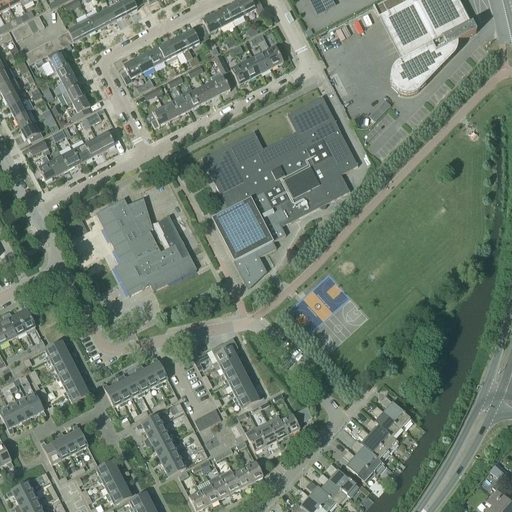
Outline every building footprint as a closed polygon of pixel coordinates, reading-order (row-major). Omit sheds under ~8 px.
[(1,0),(8,12),(20,6),(16,0),(1,0)] [(36,0),(16,0),(20,6),(21,9),(37,1),(36,0)] [(135,10),(141,7),(137,0),(122,0),(117,2),(118,4),(119,4),(126,18),(137,13),(135,10)] [(257,1),(251,4),(248,0),(245,0),(236,5),(243,19),(255,13),(257,17),(263,14),(257,1)] [(308,0),(316,16),(333,7),(329,0),(308,0)] [(418,93),(420,92),(451,60),(450,58),(452,56),(450,52),(447,53),(446,51),(475,36),(471,28),(469,29),(453,0),(388,0),(372,9),(378,20),(380,19),(402,63),(398,65),(396,66),(395,67),(394,68),(393,70),(392,71),(391,73),(390,74),(390,76),(389,78),(389,80),(389,82),(389,83),(389,84),(390,85),(390,86),(390,87),(391,88),(390,89),(397,96),(398,96),(399,96),(401,97),(403,98),(405,98),(407,98),(408,98),(410,98),(411,97),(413,97),(414,96),(415,96),(417,95),(418,93)] [(70,5),(66,7),(70,13),(74,11),(81,8),(80,7),(77,1),(70,5)] [(57,8),(55,3),(47,6),(50,11),(57,8)] [(116,24),(126,18),(119,4),(118,4),(108,9),(116,24)] [(232,25),(243,19),(236,5),(225,11),(232,25)] [(105,29),(116,24),(108,9),(98,15),(105,29)] [(220,31),(232,25),(225,11),(213,17),(220,31)] [(94,35),(105,29),(98,15),(87,20),(94,35)] [(209,37),(220,31),(213,17),(201,23),(209,37)] [(38,33),(44,30),(38,20),(33,22),(38,33)] [(87,20),(76,26),(77,28),(83,40),(94,35),(87,20)] [(33,36),(38,33),(33,22),(27,25),(33,36)] [(22,42),(33,36),(27,25),(16,31),(22,42)] [(77,28),(67,34),(67,35),(73,46),(83,40),(77,28)] [(16,44),(22,42),(16,31),(11,34),(16,44)] [(187,52),(199,46),(192,32),(180,39),(187,52)] [(0,47),(11,41),(8,35),(0,39),(0,47)] [(67,48),(72,45),(67,35),(61,38),(67,48)] [(263,55),(271,71),(282,66),(274,49),(267,53),(266,51),(267,50),(261,37),(255,40),(258,46),(263,55)] [(61,51),(67,48),(61,38),(56,41),(61,51)] [(180,39),(169,44),(176,58),(182,55),(186,63),(188,63),(191,69),(195,67),(191,61),(192,60),(187,52),(180,39)] [(252,49),(258,46),(255,40),(250,43),(252,49)] [(56,53),(61,51),(56,41),(51,43),(56,53)] [(50,56),(56,53),(51,43),(45,46),(50,56)] [(164,64),(176,58),(169,44),(157,50),(164,64)] [(45,59),(50,56),(45,46),(39,49),(45,59)] [(237,57),(242,54),(239,48),(234,51),(237,57)] [(39,62),(45,59),(39,49),(34,52),(39,62)] [(164,64),(157,50),(146,56),(153,70),(164,64)] [(231,60),(237,57),(234,51),(228,54),(231,60)] [(34,65),(39,62),(34,52),(29,55),(34,65)] [(28,68),(34,65),(29,55),(23,58),(28,68)] [(261,77),(271,71),(263,55),(252,61),(261,77)] [(141,75),(153,70),(146,56),(134,62),(141,75)] [(55,74),(67,68),(62,57),(50,63),(47,64),(53,75),(55,73),(55,74)] [(219,72),(225,69),(219,59),(214,61),(219,72)] [(245,59),(239,62),(241,66),(242,66),(250,82),(261,77),(252,61),(247,63),(245,59)] [(0,75),(8,71),(2,61),(0,61),(0,75)] [(130,81),(141,75),(134,62),(122,68),(125,73),(120,76),(126,88),(132,85),(130,81)] [(239,88),(250,82),(242,66),(241,66),(230,72),(239,88)] [(61,84),(73,78),(67,68),(55,74),(61,84)] [(196,78),(203,75),(199,68),(193,72),(196,78)] [(0,88),(14,82),(8,71),(0,75),(0,88)] [(190,81),(196,78),(193,72),(187,75),(190,81)] [(221,75),(210,80),(212,84),(219,98),(230,93),(223,79),(222,77),(221,75)] [(66,95),(78,89),(73,78),(61,84),(66,95)] [(176,88),(182,85),(179,79),(173,82),(176,88)] [(0,94),(3,101),(19,92),(14,82),(0,88),(0,94)] [(170,91),(176,88),(173,82),(167,85),(170,91)] [(209,104),(219,98),(212,84),(202,89),(209,104)] [(138,96),(149,91),(146,86),(136,91),(138,96)] [(72,105),(84,99),(78,89),(66,95),(62,97),(67,107),(71,105),(72,105)] [(156,98),(162,95),(159,89),(153,92),(156,98)] [(199,109),(209,104),(202,89),(192,94),(199,109)] [(192,94),(192,95),(190,91),(180,96),(182,100),(189,114),(199,109),(192,94)] [(25,103),(22,98),(19,92),(3,101),(8,111),(25,103)] [(146,103),(156,98),(153,92),(143,97),(146,103)] [(74,117),(70,119),(72,124),(77,122),(89,115),(87,111),(89,110),(84,99),(72,105),(77,116),(74,117)] [(253,134),(201,162),(225,206),(226,206),(229,213),(264,195),(273,212),(277,210),(279,215),(281,219),(284,218),(287,223),(280,226),(282,231),(350,195),(341,178),(353,172),(358,169),(321,99),(286,117),(295,134),(262,152),(253,134)] [(179,119),(189,114),(182,100),(172,105),(179,119)] [(30,113),(27,108),(25,103),(8,111),(14,122),(26,116),(30,114),(30,113)] [(169,124),(179,119),(172,105),(162,110),(169,124)] [(155,122),(150,124),(154,131),(159,128),(160,129),(169,124),(162,110),(152,115),(152,116),(152,117),(155,122)] [(26,116),(14,122),(20,132),(31,126),(35,124),(30,114),(26,116)] [(85,121),(89,129),(100,122),(96,115),(85,121)] [(89,130),(89,129),(85,121),(81,123),(86,132),(89,130)] [(31,126),(20,132),(25,143),(28,142),(30,146),(42,140),(39,135),(37,136),(31,126)] [(71,140),(66,130),(62,133),(65,140),(66,142),(71,140)] [(65,140),(62,133),(51,138),(54,145),(65,140)] [(103,155),(115,149),(108,135),(96,141),(103,155)] [(91,161),(103,155),(96,141),(84,148),(91,161)] [(43,154),(48,151),(43,142),(39,145),(43,152),(43,154)] [(32,158),(43,152),(39,145),(28,150),(32,158)] [(80,167),(91,161),(84,148),(73,154),(80,167)] [(68,173),(80,167),(73,154),(61,160),(68,173)] [(57,179),(68,173),(61,160),(50,166),(57,179)] [(45,185),(57,179),(50,166),(38,172),(45,185)] [(221,208),(208,215),(214,227),(234,265),(244,284),(249,288),(266,276),(258,262),(277,252),(273,246),(286,239),(282,231),(280,226),(287,223),(284,218),(281,219),(279,215),(277,210),(273,212),(264,195),(229,213),(226,206),(225,206),(222,207),(221,208)] [(169,219),(168,219),(163,222),(157,225),(152,227),(150,227),(143,201),(142,201),(142,202),(127,208),(123,202),(116,205),(112,207),(95,216),(111,246),(120,265),(113,269),(128,298),(149,287),(152,294),(153,293),(195,272),(196,272),(189,260),(189,259),(181,244),(169,219)] [(26,313),(23,308),(20,309),(22,314),(17,317),(26,334),(35,330),(26,313)] [(17,317),(11,320),(9,315),(5,317),(17,339),(26,334),(17,317)] [(0,328),(8,343),(17,339),(5,317),(2,319),(4,324),(0,325),(0,328)] [(213,369),(235,358),(232,352),(237,350),(232,341),(211,352),(214,357),(213,357),(216,363),(211,366),(213,369)] [(62,348),(67,345),(65,342),(43,353),(46,359),(44,360),(45,363),(65,353),(62,348)] [(35,352),(44,348),(42,344),(33,348),(35,352)] [(26,357),(35,352),(33,348),(24,353),(26,357)] [(17,361),(26,357),(24,353),(15,357),(17,361)] [(73,356),(68,358),(65,353),(45,363),(47,367),(50,365),(53,371),(74,360),(73,356)] [(199,366),(209,361),(206,355),(192,362),(195,368),(199,366)] [(8,366),(17,361),(15,357),(6,362),(8,366)] [(222,376),(244,365),(242,361),(238,364),(235,358),(213,369),(215,372),(219,370),(222,376)] [(71,365),(76,363),(74,360),(53,371),(55,376),(52,378),(54,381),(74,371),(71,365)] [(161,385),(166,382),(155,360),(151,361),(153,366),(148,368),(158,388),(162,386),(161,385)] [(225,386),(244,376),(241,370),(246,368),(244,365),(222,376),(225,381),(223,382),(225,386)] [(148,368),(143,371),(141,367),(137,369),(148,391),(154,388),(155,390),(158,388),(148,368)] [(143,394),(148,391),(137,369),(133,371),(135,375),(130,378),(140,397),(144,396),(143,394)] [(82,374),(77,376),(74,371),(54,381),(56,384),(59,383),(61,388),(83,377),(82,374)] [(130,378),(124,381),(122,376),(119,378),(130,400),(136,397),(137,399),(140,397),(130,378)] [(232,394),(253,382),(251,379),(247,381),(244,376),(225,386),(226,389),(229,388),(232,394)] [(80,383),(85,381),(83,377),(61,388),(64,394),(61,395),(63,399),(83,388),(80,383)] [(125,403),(130,400),(119,378),(116,380),(118,383),(112,387),(122,406),(126,405),(125,403)] [(234,404),(253,394),(251,388),(255,386),(253,382),(232,394),(234,399),(232,400),(234,404)] [(112,387),(106,390),(104,385),(101,387),(112,409),(118,406),(119,408),(122,406),(112,387)] [(91,391),(86,394),(83,388),(63,399),(65,402),(67,401),(70,407),(93,396),(91,391)] [(234,404),(235,407),(238,406),(241,412),(263,400),(261,396),(256,399),(253,394),(234,404)] [(41,420),(46,418),(34,396),(29,399),(27,396),(24,398),(34,418),(39,415),(41,420)] [(274,405),(282,400),(280,396),(272,401),(274,405)] [(29,421),(34,418),(24,398),(21,400),(22,402),(16,405),(27,427),(31,425),(29,421)] [(402,432),(411,422),(384,399),(378,405),(385,410),(382,415),(381,415),(402,432)] [(260,412),(268,408),(266,404),(258,408),(260,412)] [(24,429),(27,427),(16,405),(11,408),(9,405),(6,407),(16,427),(22,424),(24,429)] [(11,430),(16,427),(6,407),(3,409),(4,411),(0,413),(0,418),(9,436),(13,434),(11,430)] [(252,416),(260,412),(258,408),(250,412),(252,416)] [(381,415),(382,415),(375,409),(370,415),(376,420),(373,425),(372,425),(393,443),(394,442),(402,432),(381,415)] [(306,423),(311,420),(306,410),(300,412),(306,423)] [(214,426),(219,423),(213,412),(208,415),(214,426)] [(300,412),(295,415),(300,426),(306,423),(300,412)] [(208,429),(214,426),(208,415),(203,418),(208,429)] [(238,424),(246,419),(244,415),(236,419),(238,424)] [(163,422),(161,423),(157,417),(136,428),(138,432),(142,430),(145,435),(164,425),(163,422)] [(279,423),(287,438),(299,432),(291,417),(280,423),(279,423)] [(203,431),(208,429),(203,418),(198,420),(203,431)] [(278,418),(267,424),(276,443),(287,438),(279,423),(280,423),(278,418)] [(198,434),(203,431),(198,420),(193,423),(198,434)] [(372,425),(373,425),(369,421),(364,427),(370,433),(367,436),(367,437),(387,455),(396,445),(394,442),(393,443),(372,425)] [(267,424),(256,430),(265,449),(276,443),(267,424)] [(164,430),(166,429),(164,425),(145,435),(148,441),(143,443),(145,446),(167,435),(164,430)] [(81,452),(87,449),(76,427),(72,429),(74,434),(69,437),(79,456),(82,454),(81,452)] [(254,455),(265,449),(255,430),(244,435),(254,455)] [(367,437),(367,436),(360,431),(355,437),(362,443),(359,447),(379,465),(379,464),(387,455),(367,437)] [(69,437),(64,439),(61,435),(58,437),(69,458),(75,455),(76,458),(79,456),(69,437)] [(172,440),(170,441),(167,435),(145,446),(147,450),(151,448),(154,453),(174,443),(172,440)] [(64,461),(69,458),(58,437),(54,439),(56,443),(51,446),(61,465),(65,463),(64,461)] [(173,448),(176,447),(174,443),(154,453),(157,459),(153,461),(154,464),(176,453),(173,448)] [(355,443),(350,449),(357,455),(353,459),(353,460),(373,477),(376,479),(385,469),(382,467),(379,464),(379,465),(359,447),(355,443)] [(51,446),(46,449),(44,444),(39,446),(51,468),(57,465),(58,467),(61,465),(51,446)] [(238,453),(246,449),(243,444),(236,448),(238,453)] [(9,470),(13,468),(2,446),(0,447),(0,465),(1,468),(7,466),(9,470)] [(223,460),(232,455),(230,451),(221,456),(223,460)] [(181,458),(179,459),(176,453),(154,464),(156,468),(161,466),(163,471),(183,461),(181,458)] [(353,460),(353,459),(346,453),(341,459),(348,465),(344,469),(365,487),(373,477),(353,460)] [(215,464),(223,460),(221,456),(213,460),(215,464)] [(113,466),(118,464),(117,461),(95,472),(98,477),(95,479),(97,482),(117,472),(113,466)] [(182,465),(185,464),(183,461),(163,471),(166,476),(162,479),(163,482),(185,471),(182,465)] [(201,471),(210,467),(207,463),(199,467),(201,471)] [(243,471),(250,485),(261,479),(254,465),(243,471)] [(348,500),(357,491),(329,466),(324,472),(331,478),(327,482),(327,483),(348,500)] [(511,484),(511,480),(496,466),(489,473),(507,489),(511,484)] [(193,475),(201,471),(199,467),(191,471),(193,475)] [(239,491),(250,485),(243,471),(232,476),(239,491)] [(124,475),(119,477),(117,472),(97,482),(99,485),(101,484),(104,490),(126,479),(124,475)] [(239,491),(232,476),(229,472),(219,478),(221,482),(220,482),(228,497),(239,491)] [(179,483),(188,478),(186,474),(177,478),(179,483)] [(327,483),(327,482),(320,477),(315,482),(322,488),(319,492),(318,492),(337,508),(339,510),(348,500),(327,483)] [(220,482),(221,482),(219,478),(208,483),(210,487),(209,488),(217,502),(228,497),(220,482)] [(123,484),(128,482),(126,479),(104,490),(107,495),(104,496),(106,500),(126,490),(123,484)] [(318,492),(319,492),(309,483),(304,489),(311,495),(307,499),(321,511),(332,511),(337,508),(318,492)] [(32,489),(30,490),(27,484),(5,496),(7,499),(11,497),(14,503),(34,492),(32,489)] [(505,502),(510,496),(497,484),(492,490),(496,494),(487,504),(492,509),(489,511),(511,511),(511,506),(509,505),(505,502)] [(205,508),(217,502),(209,488),(198,493),(205,508)] [(133,492),(128,495),(126,490),(106,500),(108,503),(110,502),(113,508),(135,496),(133,492)] [(33,497),(36,496),(34,492),(14,503),(17,508),(12,510),(13,511),(18,511),(36,502),(33,497)] [(146,498),(151,496),(149,493),(127,504),(130,509),(128,510),(129,511),(134,511),(149,504),(146,498)] [(194,511),(197,511),(205,508),(198,493),(188,499),(194,511)] [(321,511),(307,499),(301,493),(295,499),(302,505),(299,509),(298,509),(301,511),(321,511)] [(41,506),(39,508),(36,502),(18,511),(39,511),(43,510),(41,506)]
